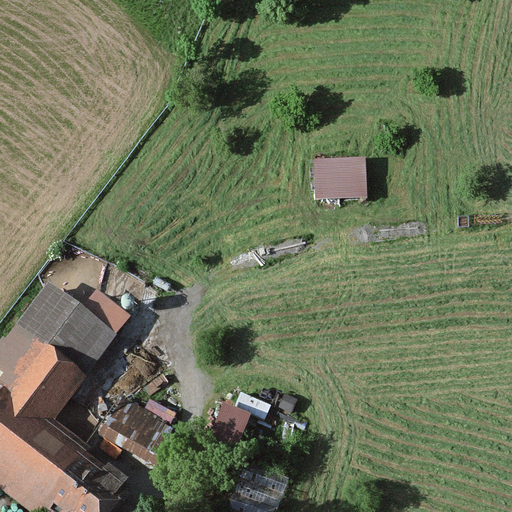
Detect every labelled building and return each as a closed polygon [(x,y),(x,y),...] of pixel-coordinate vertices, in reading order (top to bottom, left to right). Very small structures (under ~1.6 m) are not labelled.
[(314,205),(368,204),(366,163),(313,164),(314,205)] [(105,338),(39,285),(0,332),(0,487),(30,511),(104,511),(130,480),(45,412),(105,338)] [(121,383),(98,419),(146,449),(169,414),(121,383)] [(249,407),(264,413),(269,401),(225,385),(210,425),(239,436),(249,407)] [(275,511),(289,467),(244,453),(226,511),(275,511)]
